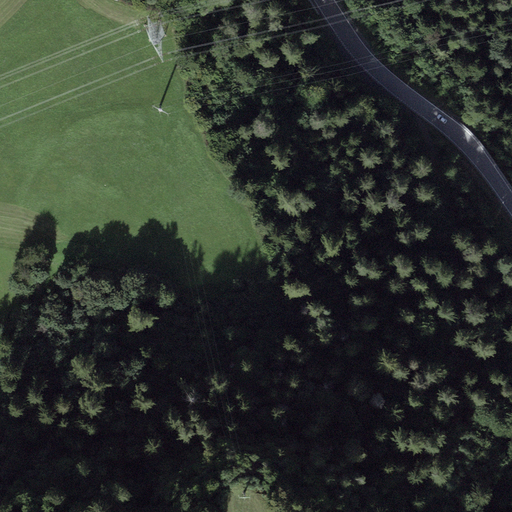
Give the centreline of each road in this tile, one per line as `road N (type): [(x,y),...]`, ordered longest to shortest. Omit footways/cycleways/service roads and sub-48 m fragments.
road 1 (track): [(0,244),(181,304),(289,325),(300,249),(263,166),(374,228),(438,235),(511,275)]
road 2 (tertiary): [(511,204),(464,140),(380,74),(324,0)]
road 3 (track): [(289,325),(369,348),(431,413),(511,448)]
road 4 (track): [(347,511),(329,460),(273,461),(249,473),(233,511)]
